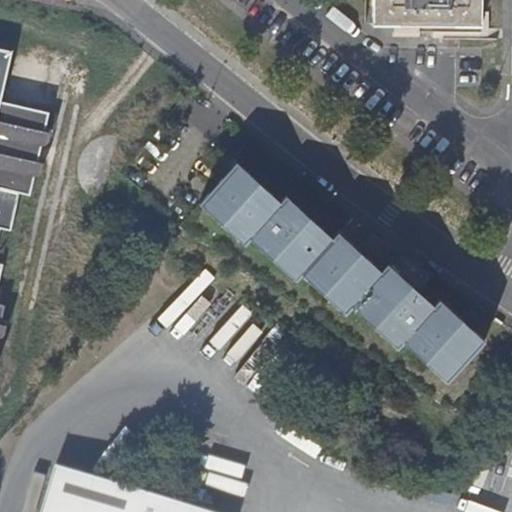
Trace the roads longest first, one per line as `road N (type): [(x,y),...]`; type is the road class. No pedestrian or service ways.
road 1 (tertiary): [(506,291),(124,0)]
road 2 (unknown): [(367,511),(283,477),(218,406),(183,387),(150,382),(121,389),(82,415),(55,443),(18,511)]
road 3 (residential): [(511,170),(296,0)]
